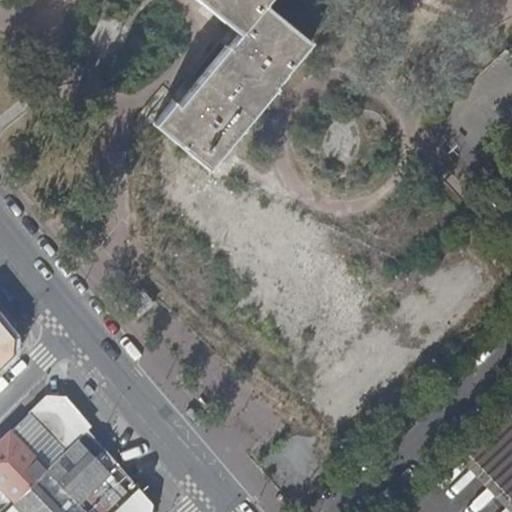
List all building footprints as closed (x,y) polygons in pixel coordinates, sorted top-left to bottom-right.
[(182,139),(212,162),(279,81),(276,79),(312,36),(267,0),(207,0),(214,5),(223,13),(241,28),(232,39),(186,94),(181,100),(176,95),(166,108),(158,118),(182,139)] [(156,297),(145,284),(129,297),(140,311),(156,297)] [(0,301),(0,321),(11,335),(16,332),(17,320),(1,301),(0,301)] [(0,321),(0,367),(14,354),(15,340),(11,335),(0,321)] [(30,414),(67,452),(89,430),(67,402),(44,401),(30,414)] [(511,408),(467,451),(511,498),(511,408)] [(11,433),(47,471),(67,452),(30,414),(11,433)] [(18,511),(152,511),(154,504),(140,489),(116,511),(86,511),(79,505),(111,474),(102,465),(95,457),(104,447),(95,437),(89,430),(67,452),(47,471),(12,505),(18,511)] [(0,493),(12,505),(47,471),(11,433),(0,443),(0,493)]
